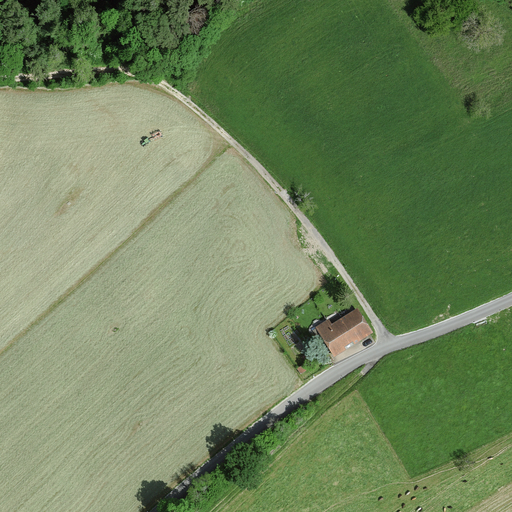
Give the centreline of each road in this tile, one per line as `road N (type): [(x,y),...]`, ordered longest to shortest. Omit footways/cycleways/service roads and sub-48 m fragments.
road 1 (track): [(213,511),(388,347),(284,194),(173,88),(134,71),(0,77)]
road 2 (tertiary): [(156,511),(318,383),(511,299)]
